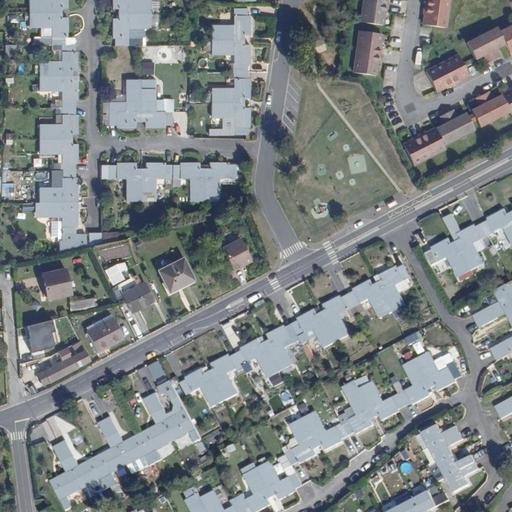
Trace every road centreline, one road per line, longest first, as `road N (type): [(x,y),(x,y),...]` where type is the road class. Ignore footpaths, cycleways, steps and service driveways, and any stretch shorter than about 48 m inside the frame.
road 1 (residential): [(414,0),(402,83),(409,106),(436,105),(511,68)]
road 2 (residential): [(468,391),(395,434),(295,511)]
road 3 (residential): [(395,224),(473,357),(468,391)]
road 4 (tertiary): [(178,330),(14,414)]
road 5 (residential): [(93,144),(269,148)]
road 6 (residential): [(269,148),(292,0)]
road 7 (residential): [(92,0),(93,144)]
road 8 (tertiary): [(178,330),(305,272)]
road 9 (tertiary): [(300,263),(178,330)]
road 10 (residential): [(468,391),(497,469),(465,511)]
road 11 (tertiary): [(511,151),(391,215)]
road 12 (tertiary): [(395,224),(511,163)]
road 13 (residential): [(300,263),(265,195),(269,148)]
